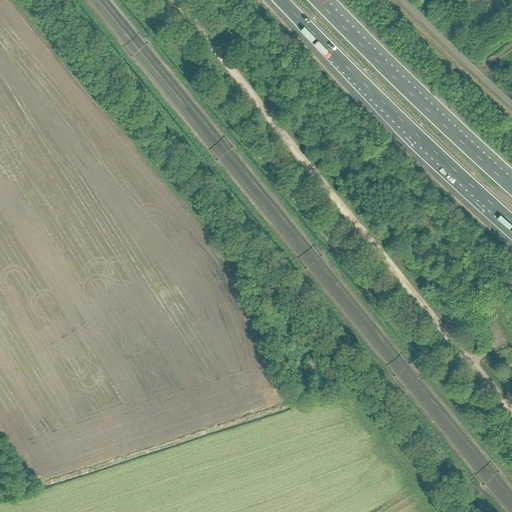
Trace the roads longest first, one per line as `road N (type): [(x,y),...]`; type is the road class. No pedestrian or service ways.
road 1 (track): [(511,411),(175,0)]
road 2 (track): [(16,0),(245,271)]
road 3 (motorway): [(279,0),(511,222)]
road 4 (motorway): [(511,189),(315,0)]
road 5 (unclassified): [(511,104),(403,0)]
